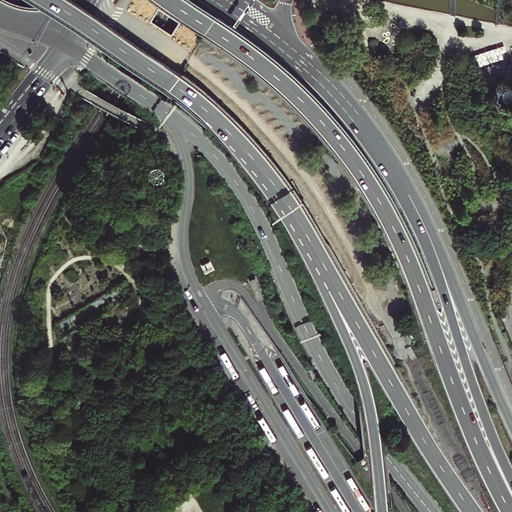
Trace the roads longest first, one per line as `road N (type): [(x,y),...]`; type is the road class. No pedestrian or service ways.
road 1 (trunk): [(509,511),(401,243),(364,177),(293,91),(170,0)]
road 2 (trunk): [(155,105),(199,139),(239,187),(342,395),(430,511)]
road 3 (primary): [(155,105),(176,132),(187,166),(186,267),(330,511)]
road 4 (trunk): [(254,159),(290,205),(471,511)]
road 5 (trunk): [(254,159),(353,352),(370,408),(382,511)]
road 6 (trunk): [(511,479),(410,203)]
road 7 (trunk): [(49,0),(179,87),(254,159)]
road 8 (tertiary): [(511,424),(410,203)]
road 9 (primary): [(410,203),(356,118),(298,56)]
